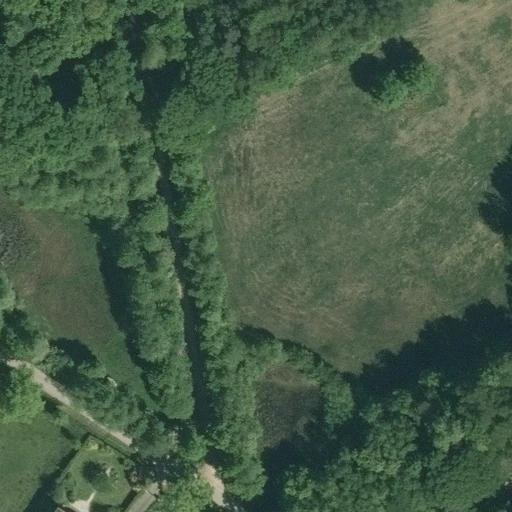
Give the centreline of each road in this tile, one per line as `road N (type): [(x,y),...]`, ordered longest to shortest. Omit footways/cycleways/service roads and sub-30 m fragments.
road 1 (track): [(209,492),(131,0)]
road 2 (unclassified): [(237,511),(0,355)]
